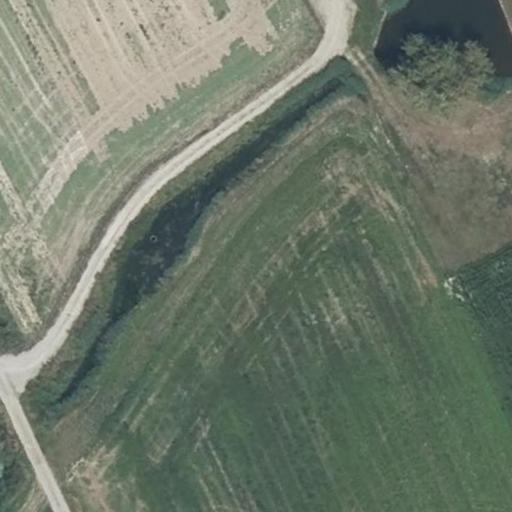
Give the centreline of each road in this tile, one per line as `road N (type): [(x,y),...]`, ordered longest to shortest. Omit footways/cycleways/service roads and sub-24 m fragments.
road 1 (track): [(0,382),(47,358),(123,221),(335,58)]
road 2 (track): [(65,511),(0,382)]
